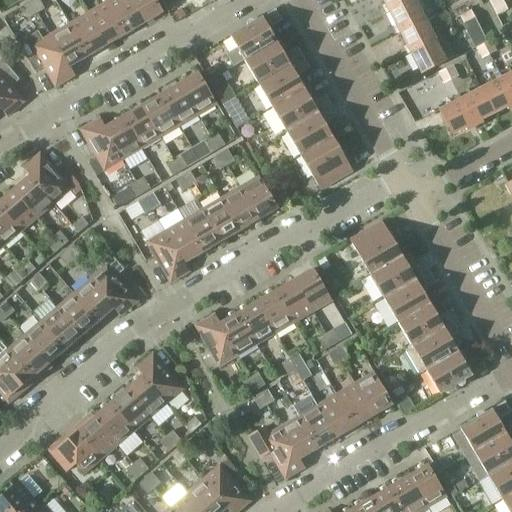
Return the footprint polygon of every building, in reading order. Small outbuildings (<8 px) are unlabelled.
[(39,0),(33,0),(30,2),(37,14),(45,9),(39,0)] [(129,0),(110,0),(106,3),(125,35),(143,24),(129,0)] [(155,0),(129,0),(143,24),(163,12),(155,0)] [(384,0),(390,12),(414,0),(384,0)] [(414,0),(390,12),(401,32),(426,20),(415,0),(414,0)] [(493,8),(503,3),(501,0),(490,0),(489,1),(493,8)] [(30,18),(37,14),(30,2),(23,6),(30,18)] [(106,3),(87,14),(106,46),(125,35),(106,3)] [(507,10),(503,3),(493,8),(497,16),(507,10)] [(227,55),(234,67),(276,42),(269,28),(282,20),(275,9),(230,36),(237,49),(227,55)] [(471,10),(460,16),(464,24),(475,18),(471,10)] [(87,14),(69,25),(87,57),(106,46),(87,14)] [(475,19),(463,25),(475,49),(487,42),(475,19)] [(401,32),(411,53),(436,40),(426,20),(401,32)] [(69,25),(50,36),(69,68),(69,67),(87,57),(69,25)] [(38,31),(18,43),(35,73),(44,68),(55,88),(74,77),(69,68),(50,36),(43,40),(38,31)] [(456,57),(445,35),(436,40),(411,53),(422,74),(456,57)] [(491,41),(483,45),(489,56),(496,52),(491,41)] [(276,42),(234,67),(244,61),(258,84),(304,58),(298,47),(284,55),(276,42)] [(489,56),(483,45),(476,49),(481,59),(489,56)] [(304,58),(258,84),(272,108),(304,89),(296,76),(310,68),(304,58)] [(1,59),(0,60),(0,107),(7,116),(24,102),(9,84),(17,78),(1,59)] [(454,65),(447,69),(453,79),(460,76),(454,65)] [(445,83),(453,79),(447,69),(440,72),(445,83)] [(511,73),(510,69),(500,74),(511,97),(511,73)] [(179,84),(198,116),(217,105),(198,73),(179,84)] [(511,107),(511,97),(500,74),(491,79),(493,83),(482,89),(494,114),(507,107),(508,110),(511,107)] [(160,95),(179,127),(198,116),(179,84),(160,95)] [(304,89),(272,108),(286,132),(332,105),(325,95),(312,103),(304,89)] [(494,114),(482,89),(471,94),(469,90),(459,95),(475,127),(483,122),(482,120),(494,114)] [(142,106),(161,138),(179,127),(160,95),(142,106)] [(475,127),(459,95),(450,100),(452,104),(440,110),(453,135),(466,128),(467,131),(475,127)] [(332,105),(286,132),(300,156),(332,137),(324,124),(338,116),(332,105)] [(123,117),(142,149),(161,138),(142,106),(123,117)] [(99,119),(123,160),(142,149),(123,117),(105,127),(100,119),(99,119)] [(104,171),(123,160),(99,119),(80,130),(104,171)] [(211,138),(217,150),(225,146),(218,134),(211,138)] [(332,137),(300,156),(320,191),(352,172),(332,137)] [(210,154),(217,150),(211,138),(203,143),(210,154)] [(220,154),(227,166),(234,161),(227,150),(220,154)] [(23,168),(54,204),(71,190),(40,154),(23,168)] [(219,170),(227,166),(220,154),(212,158),(219,170)] [(173,160),(180,172),(188,167),(181,156),(173,160)] [(173,176),(180,172),(173,160),(166,164),(173,176)] [(37,218),(54,204),(23,168),(22,168),(29,176),(13,190),(37,218)] [(182,176),(189,188),(197,183),(190,172),(182,176)] [(182,192),(189,188),(182,176),(175,180),(182,192)] [(259,176),(240,188),(259,220),(278,208),(259,176)] [(136,182),(143,194),(150,189),(143,178),(136,182)] [(135,198),(143,194),(136,182),(129,186),(135,198)] [(240,188),(221,199),(240,231),(259,220),(240,188)] [(0,207),(21,232),(37,218),(13,190),(0,201),(0,207)] [(145,198),(152,210),(160,205),(153,193),(145,198)] [(145,214),(152,210),(145,198),(138,202),(145,214)] [(221,199),(202,209),(221,242),(240,231),(221,199)] [(0,241),(4,246),(21,232),(0,207),(0,241)] [(202,209),(184,220),(203,252),(221,242),(202,209)] [(88,225),(84,220),(82,218),(72,226),(78,233),(88,225)] [(165,231),(189,272),(190,272),(185,263),(203,252),(184,220),(165,231)] [(370,275),(402,257),(382,222),(350,241),(370,275)] [(53,237),(62,247),(68,242),(60,231),(53,237)] [(170,284),(189,272),(165,231),(146,243),(170,284)] [(55,253),(62,247),(53,237),(46,242),(55,253)] [(72,245),(65,251),(74,261),(80,256),(72,245)] [(74,261),(65,251),(58,256),(67,267),(74,261)] [(106,266),(90,280),(121,316),(138,302),(116,276),(124,270),(111,255),(103,262),(106,266)] [(370,275),(384,299),(430,273),(423,262),(410,270),(402,257),(370,275)] [(20,265),(29,275),(35,270),(27,259),(20,265)] [(22,281),(29,275),(20,265),(14,270),(22,281)] [(294,280),(313,312),(332,301),(313,269),(294,280)] [(32,279),(41,289),(47,284),(39,273),(32,279)] [(384,299),(398,323),(430,304),(422,291),(436,283),(430,273),(384,299)] [(34,295),(41,289),(32,279),(26,284),(34,295)] [(121,316),(90,280),(73,294),(97,322),(113,309),(120,317),(121,316)] [(275,291),(294,323),(313,312),(294,280),(275,291)] [(257,302),(275,334),(294,323),(275,291),(257,302)] [(97,322),(73,294),(57,308),(81,336),(97,322)] [(0,306),(0,307),(8,317),(14,312),(6,301),(0,306)] [(238,313),(257,345),(275,334),(257,302),(238,313)] [(398,323),(412,347),(458,320),(451,310),(438,318),(430,304),(398,323)] [(0,320),(2,322),(8,317),(0,307),(0,320)] [(81,336),(57,308),(40,322),(64,350),(81,336)] [(214,315),(238,356),(257,345),(238,313),(220,323),(215,315),(214,315)] [(219,367),(238,356),(214,315),(195,326),(219,367)] [(419,375),(426,371),(458,352),(450,339),(464,331),(458,320),(412,347),(405,351),(419,375)] [(64,350),(40,322),(24,336),(51,368),(52,367),(49,364),(64,350)] [(325,334),(332,346),(340,342),(333,330),(325,334)] [(325,350),(332,346),(325,334),(318,338),(325,350)] [(51,368),(24,336),(7,350),(35,382),(51,368)] [(335,350),(342,362),(349,358),(342,346),(335,350)] [(35,382),(7,350),(0,356),(0,394),(8,404),(35,382)] [(334,366),(342,362),(335,350),(327,355),(334,366)] [(458,352),(426,371),(440,395),(486,368),(479,357),(466,365),(458,352)] [(136,368),(167,404),(184,389),(153,353),(136,368)] [(298,354),(290,359),(296,370),(305,365),(298,354)] [(296,370),(290,359),(282,364),(288,375),(296,370)] [(296,370),(303,381),(311,376),(305,365),(296,370)] [(150,418),(167,404),(136,368),(135,368),(142,376),(126,390),(150,418)] [(294,386),(303,381),(296,370),(288,375),(294,386)] [(251,378),(258,390),(265,385),(258,373),(251,378)] [(374,373),(355,384),(373,416),(392,405),(374,373)] [(250,394),(258,390),(251,378),(244,382),(250,394)] [(355,384),(336,395),(355,427),(373,416),(355,384)] [(260,394),(267,406),(275,401),(268,389),(260,394)] [(134,432),(150,418),(126,390),(110,404),(134,432)] [(260,410),(267,406),(260,394),(253,398),(260,410)] [(336,395),(317,406),(336,438),(355,427),(336,395)] [(453,437),(465,458),(506,434),(498,420),(511,413),(505,401),(460,428),(462,432),(453,437)] [(117,446),(134,432),(110,404),(94,417),(91,413),(90,414),(117,446)] [(317,406),(299,417),(317,449),(336,438),(317,406)] [(236,408),(232,410),(237,419),(241,417),(236,408)] [(101,460),(117,446),(90,414),(74,428),(101,460)] [(201,425),(196,419),(195,417),(185,426),(191,433),(201,425)] [(299,417),(280,427),(304,468),(305,468),(299,459),(317,449),(299,417)] [(304,468),(280,427),(270,433),(265,426),(248,436),(261,458),(269,453),(285,480),(304,468)] [(84,474),(101,460),(74,428),(48,450),(67,472),(76,464),(84,474)] [(166,437),(175,447),(181,441),(173,431),(166,437)] [(465,458),(479,481),(488,476),(511,462),(511,444),(506,434),(465,458)] [(168,452),(175,447),(166,437),(160,442),(168,452)] [(178,451),(187,461),(193,455),(185,445),(178,451)] [(180,467),(187,461),(178,451),(171,456),(180,467)] [(133,465),(142,475),(149,469),(140,459),(133,465)] [(440,459),(433,464),(438,473),(446,469),(440,459)] [(488,477),(502,500),(511,494),(511,462),(488,476),(488,477)] [(135,480),(142,475),(133,465),(127,470),(135,480)] [(220,465),(203,480),(230,511),(238,511),(251,501),(220,465)] [(409,476),(427,508),(447,497),(428,465),(409,476)] [(145,479),(154,489),(160,483),(152,473),(145,479)] [(390,487),(404,511),(420,511),(427,508),(409,476),(390,487)] [(147,494),(154,489),(145,479),(139,484),(147,494)] [(203,480),(186,494),(201,511),(229,511),(230,511),(203,480)] [(35,511),(41,507),(18,481),(0,496),(0,511),(35,511)] [(458,494),(453,486),(452,484),(447,487),(450,494),(452,497),(458,494)] [(59,491),(64,496),(70,491),(65,486),(59,491)] [(371,498),(379,511),(404,511),(390,487),(371,498)] [(201,511),(186,494),(170,508),(173,511),(201,511)] [(511,511),(511,494),(502,500),(508,511),(511,511)] [(353,509),(354,511),(379,511),(371,498),(353,509)]
